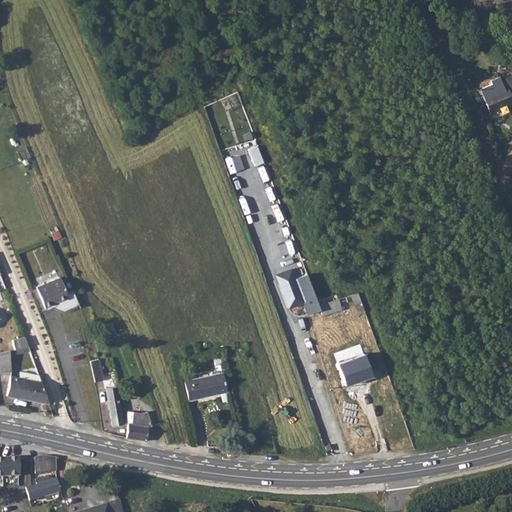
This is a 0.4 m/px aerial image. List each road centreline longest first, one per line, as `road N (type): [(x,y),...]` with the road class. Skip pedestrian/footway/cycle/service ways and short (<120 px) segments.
road 1 (tertiary): [(396,472),(334,479),(219,473),(0,428)]
road 2 (unclassified): [(423,0),(511,198)]
